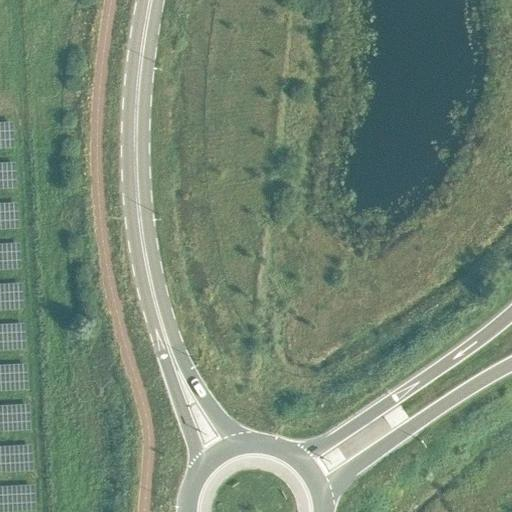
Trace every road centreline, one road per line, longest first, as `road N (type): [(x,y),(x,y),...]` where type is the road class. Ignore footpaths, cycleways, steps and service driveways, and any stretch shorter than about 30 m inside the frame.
road 1 (tertiary): [(170,350),(137,232),(132,100),(147,0)]
road 2 (trunk): [(511,312),(343,430),(295,453)]
road 3 (trunk): [(322,495),(359,460),(511,363)]
